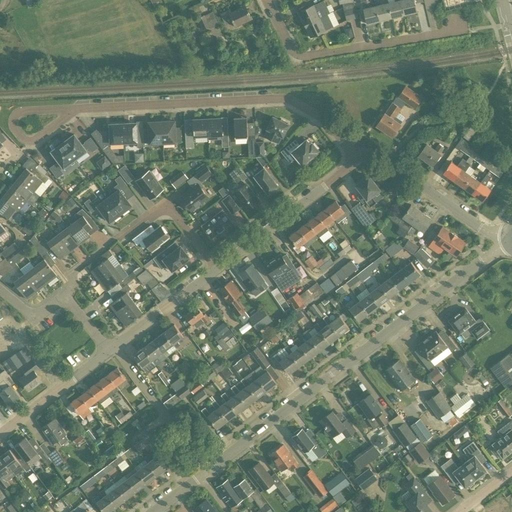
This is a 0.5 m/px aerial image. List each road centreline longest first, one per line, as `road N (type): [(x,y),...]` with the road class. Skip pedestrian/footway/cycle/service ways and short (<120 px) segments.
road 1 (residential): [(206,471),(511,241)]
road 2 (residential): [(356,156),(326,122),(287,99),(74,109)]
road 3 (residential): [(458,31),(295,55),(266,0)]
road 4 (residential): [(61,294),(75,270),(166,209),(217,269)]
road 5 (residential): [(217,269),(356,156)]
road 6 (residential): [(356,156),(385,160),(479,227),(509,232)]
road 7 (residential): [(206,471),(114,347)]
road 8 (residential): [(0,434),(107,352)]
road 9 (residential): [(114,347),(217,269)]
